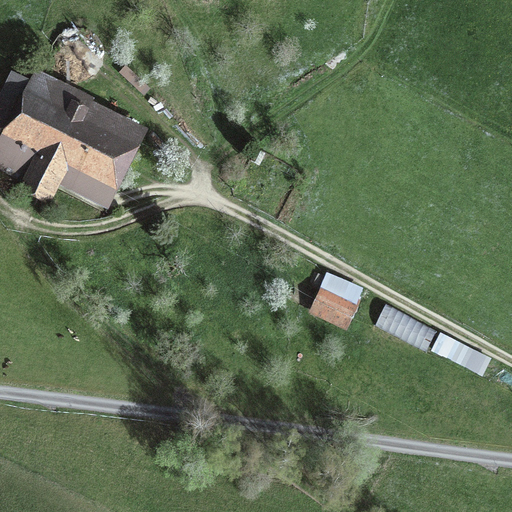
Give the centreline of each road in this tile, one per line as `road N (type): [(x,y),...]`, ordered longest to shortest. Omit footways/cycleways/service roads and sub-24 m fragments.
road 1 (residential): [(0,390),(511,454)]
road 2 (track): [(0,198),(28,219),(59,227),(124,221),(192,193),(120,199)]
road 3 (track): [(342,511),(220,418)]
